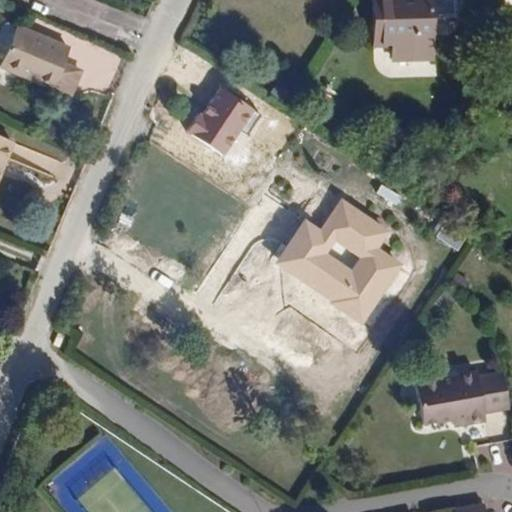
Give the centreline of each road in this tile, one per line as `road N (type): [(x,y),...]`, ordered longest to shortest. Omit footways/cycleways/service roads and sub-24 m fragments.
road 1 (residential): [(173,0),(28,349)]
road 2 (residential): [(28,349),(291,511)]
road 3 (residential): [(348,511),(495,483),(511,493)]
